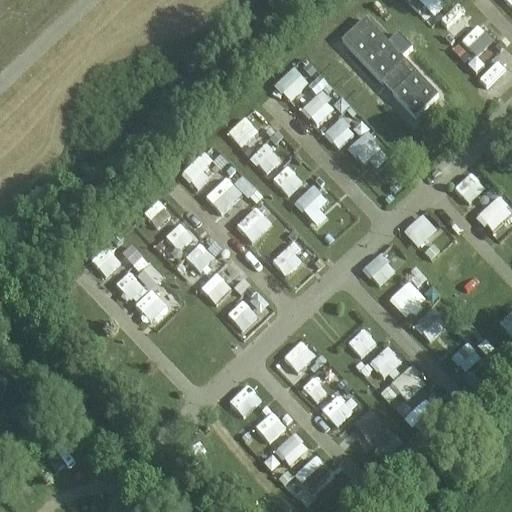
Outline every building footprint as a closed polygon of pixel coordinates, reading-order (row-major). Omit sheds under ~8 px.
[(452,0),(427,0),(430,9),(453,1),(452,0)] [(443,98),(370,22),(346,44),(421,121),(443,98)] [(470,28),(464,54),(476,57),(473,70),(511,78),(511,76),(511,52),(493,48),(496,33),(470,28)] [(295,94),(319,68),(306,57),(282,83),(295,94)] [(303,111),(318,127),(338,109),(323,92),(303,111)] [(242,149),(258,133),(245,119),(228,134),(242,149)] [(328,136),(342,150),(359,133),(344,119),(328,136)] [(354,147),(375,172),(391,159),(370,134),(354,147)] [(268,170),(283,156),(269,142),(255,156),(268,170)] [(203,189),(229,166),(213,149),(188,173),(203,189)] [(288,195),(303,177),(287,164),(272,182),(288,195)] [(247,192),(254,199),(260,193),(236,169),(207,198),(224,215),(247,192)] [(473,174),(460,186),(476,202),(489,190),(473,174)] [(315,188),(298,204),(314,221),(331,205),(315,188)] [(506,224),(511,230),(511,201),(504,193),(479,217),(495,234),(506,224)] [(146,215),(160,229),(175,215),(160,200),(146,215)] [(336,237),(354,220),(347,212),(328,229),(336,237)] [(406,232),(422,250),(443,232),(427,214),(406,232)] [(184,224),(167,238),(180,254),(197,240),(184,224)] [(273,261),(288,278),(314,256),(299,239),(273,261)] [(188,259),(203,274),(218,260),(203,244),(188,259)] [(134,246),(123,257),(156,290),(167,279),(134,246)] [(94,259),(108,279),(126,267),(112,247),(94,259)] [(380,287),(398,273),(385,255),(367,269),(380,287)] [(457,277),(462,289),(476,282),(471,271),(457,277)] [(133,303),(148,289),(133,272),(118,286),(133,303)] [(220,307),(239,286),(223,272),(204,293),(220,307)] [(410,321),(430,301),(411,281),(390,301),(410,321)] [(154,325),(173,310),(156,290),(137,305),(154,325)] [(245,300),(229,316),(245,332),(261,316),(245,300)] [(436,309),(418,327),(433,343),(451,325),(436,309)] [(511,342),(511,312),(497,325),(511,342)] [(496,353),(488,341),(474,351),(458,327),(442,338),(451,351),(441,358),(456,380),(496,353)] [(367,328),(350,345),(364,358),(380,342),(367,328)] [(113,336),(96,352),(111,369),(129,353),(113,336)] [(305,339),(286,358),(301,374),(320,354),(305,339)] [(395,384),(410,366),(388,347),(373,365),(395,384)] [(319,375),(304,389),(318,403),(333,389),(319,375)] [(248,417),(264,400),(248,386),(233,403),(248,417)] [(339,428),(359,407),(344,392),(323,412),(339,428)] [(424,399),(408,423),(424,434),(440,410),(424,399)] [(373,409),(355,425),(394,466),(411,450),(373,409)] [(257,428),(272,444),(290,427),(275,411),(257,428)] [(12,431),(0,439),(0,467),(25,450),(12,431)] [(298,433),(277,452),(292,468),(313,448),(298,433)] [(45,455),(60,472),(72,462),(57,444),(45,455)] [(322,454),(286,482),(309,511),(322,500),(320,496),(344,477),(338,468),(335,471),(322,454)]
